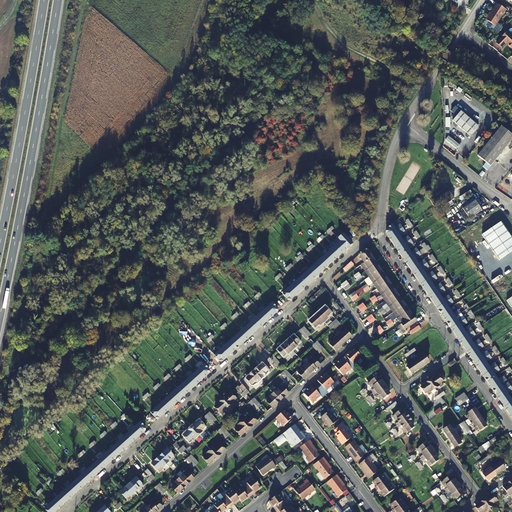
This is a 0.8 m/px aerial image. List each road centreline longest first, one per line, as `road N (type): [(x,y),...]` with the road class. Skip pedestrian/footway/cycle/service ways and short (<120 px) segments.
road 1 (residential): [(69,511),(323,277)]
road 2 (trunk): [(0,316),(58,0)]
road 3 (trunk): [(42,0),(0,238)]
road 4 (residential): [(291,396),(164,511)]
road 5 (residential): [(459,351),(375,230)]
road 6 (residential): [(377,511),(291,396)]
road 7 (unclassified): [(404,122),(511,209)]
road 8 (residential): [(480,497),(401,390)]
